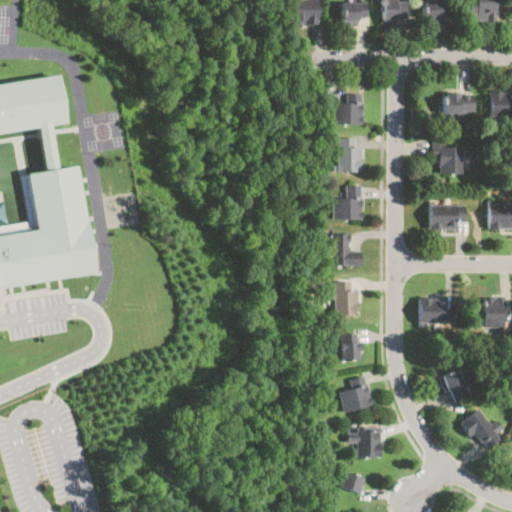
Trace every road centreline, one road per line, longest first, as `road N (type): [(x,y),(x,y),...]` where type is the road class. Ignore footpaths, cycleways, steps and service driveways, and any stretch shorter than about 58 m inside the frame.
road 1 (residential): [(395,55),(397,375),(415,423),(445,463),(511,500)]
road 2 (residential): [(511,54),(296,57)]
